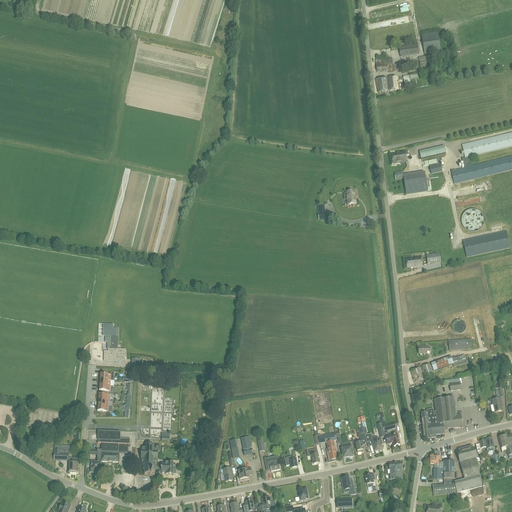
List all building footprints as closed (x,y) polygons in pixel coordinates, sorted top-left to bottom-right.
[(441,52),(437,32),(421,35),(425,55),(441,52)] [(400,57),(419,54),(417,45),(417,44),(412,45),(398,47),(400,57)] [(430,55),(418,57),(421,73),(433,70),(430,55)] [(387,59),(375,60),(377,72),(389,71),(387,59)] [(402,63),(403,71),(418,68),(416,60),(402,63)] [(389,85),(388,85),(388,91),(403,89),(402,85),(398,85),(397,77),(388,77),(389,85)] [(388,85),(387,78),(375,79),(376,87),(377,87),(378,93),(389,91),(388,91),(388,85)] [(511,170),(511,156),(471,166),(469,157),(511,146),(511,132),(462,145),(465,158),(461,158),(464,168),(451,171),(454,184),(511,170)] [(443,146),(419,152),(420,158),(444,153),(446,152),(444,146),(443,146)] [(404,152),(391,154),(393,164),(400,163),(401,163),(400,161),(405,161),(406,162),(404,152)] [(442,172),(440,164),(430,166),(432,174),(442,172)] [(403,179),(402,172),(394,173),(395,180),(403,179)] [(424,173),(403,176),(406,194),(427,191),(424,173)] [(343,194),(344,200),(347,200),(347,205),(356,204),(354,191),(346,192),(346,193),(343,194)] [(464,212),(464,213),(462,215),(462,217),(461,219),(461,221),(461,223),(462,225),(463,227),(465,229),(467,230),(469,231),(471,232),(473,232),(475,232),(477,231),(479,230),(481,228),(482,226),(483,224),(484,222),(484,220),(484,218),(483,216),(482,214),(480,212),(479,211),(477,210),(475,209),(472,209),(470,209),(468,210),(466,211),(464,212)] [(510,248),(506,232),(463,241),(467,258),(510,248)] [(415,267),(415,268),(422,267),(421,257),(411,258),(411,259),(406,260),(407,268),(415,267)] [(452,330),(453,331),(454,332),(456,333),(457,334),(459,334),(460,334),(461,333),(462,333),(463,332),(464,331),(465,330),(465,329),(466,327),(466,326),(465,324),(465,323),(464,322),(463,321),(462,320),(460,320),(459,320),(458,320),(457,320),(455,320),(454,321),(453,322),(452,323),(452,325),(452,327),(452,328),(452,330)] [(103,328),(103,336),(105,336),(105,341),(107,342),(107,349),(108,349),(117,349),(118,329),(113,329),(113,325),(103,324),(103,328)] [(472,349),(471,339),(448,341),(449,351),(472,349)] [(125,349),(117,349),(108,349),(108,351),(104,351),(103,361),(125,361),(125,349)] [(451,358),(451,356),(430,363),(433,371),(453,364),(453,367),(467,364),(464,355),(451,358)] [(141,369),(141,359),(132,359),(132,369),(141,369)] [(425,378),(434,375),(430,363),(421,367),(425,378)] [(410,371),(414,383),(425,380),(420,367),(410,371)] [(100,374),(100,380),(111,381),(113,381),(114,373),(110,373),(110,375),(100,374)] [(461,390),(460,383),(450,384),(450,385),(451,391),(461,390)] [(173,414),(176,415),(176,413),(176,395),(168,395),(168,392),(161,392),(161,389),(155,389),(154,391),(155,398),(162,401),(155,401),(154,404),(154,408),(155,408),(161,410),(163,410),(164,405),(164,410),(163,413),(167,414),(167,418),(168,414),(173,414)] [(454,398),(446,399),(434,400),(436,412),(433,412),(433,409),(427,410),(427,412),(421,413),(424,439),(430,439),(436,437),(436,435),(444,434),(444,429),(452,428),(462,427),(461,416),(456,417),(454,398)] [(494,412),(494,413),(502,411),(500,405),(501,404),(500,398),(492,400),(493,405),(490,406),(492,412),(494,412)] [(385,436),(385,438),(386,438),(390,436),(389,434),(388,435),(388,434),(391,433),(390,430),(395,429),(394,424),(383,427),(385,431),(384,431),(385,436)] [(356,440),(355,442),(356,444),(357,451),(363,450),(363,446),(362,440),(364,440),(363,434),(363,433),(362,428),(359,429),(359,434),(360,441),(359,441),(358,440),(356,440)] [(98,452),(98,457),(101,457),(101,462),(119,463),(120,453),(128,454),(128,445),(131,445),(130,445),(130,439),(120,439),(121,433),(98,432),(98,440),(99,440),(99,443),(98,443),(98,444),(102,444),(102,451),(98,451),(97,452),(98,452)] [(390,436),(386,438),(387,444),(393,443),(394,447),(400,445),(397,435),(396,432),(393,433),(393,436),(390,436)] [(334,441),(337,441),(336,438),(335,433),(327,435),(327,434),(318,436),(320,444),(326,443),(327,450),(335,449),(334,441)] [(375,441),(374,437),(372,438),(371,434),(367,435),(365,436),(367,443),(372,441),(372,442),(372,443),(374,452),(378,451),(375,441)] [(375,441),(378,451),(382,450),(382,447),(383,447),(381,439),(378,440),(377,436),(374,437),(375,441)] [(509,446),(507,436),(498,438),(501,448),(506,447),(509,446)] [(252,455),(249,437),(241,439),(244,456),(252,455)] [(485,440),(486,447),(487,449),(487,452),(495,451),(494,448),(492,439),(485,440)] [(260,453),(266,452),(264,443),(263,444),(262,440),(257,441),(260,453)] [(158,464),(156,464),(157,460),(158,460),(158,452),(160,452),(160,446),(154,446),(154,445),(153,446),(151,444),(152,443),(151,443),(151,444),(149,444),(148,443),(148,444),(147,445),(146,445),(146,446),(146,448),(145,448),(142,448),(142,451),(141,451),(141,461),(142,461),(142,463),(143,463),(143,471),(145,471),(144,474),(145,475),(145,474),(147,474),(148,474),(150,474),(150,475),(151,475),(155,475),(155,471),(155,470),(157,471),(157,469),(158,469),(158,464)] [(350,458),(352,457),(353,456),(351,447),(350,443),(341,445),(342,449),(341,449),(343,458),(349,457),(350,458)] [(69,446),(54,446),(54,454),(54,461),(68,461),(69,446)] [(477,458),(474,448),(457,453),(460,462),(477,458)] [(313,464),(319,463),(318,454),(317,449),(307,451),(308,457),(312,456),(312,459),(313,464)] [(335,449),(327,450),(326,450),(327,455),(328,455),(329,462),(334,461),(333,461),(337,460),(335,449)] [(454,484),(454,483),(452,483),(454,480),(454,461),(443,461),(443,462),(439,463),(438,460),(440,460),(439,452),(434,452),(435,456),(434,456),(433,456),(433,455),(430,455),(429,456),(429,459),(428,459),(429,465),(435,464),(435,465),(436,465),(437,469),(433,469),(433,479),(443,480),(444,486),(432,487),(433,496),(457,493),(454,484)] [(287,458),(284,459),(286,466),(291,465),(291,469),(298,468),(296,459),(295,460),(295,456),(287,458)] [(101,473),(101,463),(101,462),(101,457),(98,457),(98,462),(98,463),(91,462),(91,473),(97,473),(97,474),(99,474),(99,473),(101,473)] [(266,471),(271,470),(271,472),(280,470),(279,463),(280,463),(279,457),(264,460),(266,471)] [(78,463),(78,459),(70,458),(70,462),(68,461),(68,472),(78,472),(78,463)] [(454,484),(457,493),(482,487),(481,481),(476,459),(460,463),(464,479),(454,482),(454,483),(454,484)] [(166,464),(158,464),(158,469),(157,469),(157,471),(159,471),(159,473),(161,473),(161,474),(165,474),(165,475),(169,475),(170,475),(171,475),(172,475),(173,475),(173,474),(176,474),(176,470),(173,470),(173,463),(166,463),(166,464)] [(402,480),(402,470),(403,470),(403,463),(389,464),(390,470),(388,470),(389,481),(399,480),(399,485),(391,486),(391,494),(401,494),(401,485),(402,485),(402,480)] [(232,474),(231,468),(223,470),(225,482),(232,481),(231,474),(232,474)] [(247,469),(238,471),(240,479),(248,478),(248,476),(252,475),(251,469),(247,469)] [(373,475),(365,476),(366,484),(367,484),(368,488),(371,488),(372,492),(377,491),(375,483),(373,475)] [(139,486),(142,484),(139,476),(131,479),(133,484),(134,484),(135,487),(139,486)] [(348,477),(341,478),(343,491),(349,489),(350,495),(354,495),(356,495),(354,487),(351,487),(348,477)] [(299,489),(298,490),(300,502),(304,501),(304,499),(305,499),(308,499),(306,488),(301,489),(300,488),(299,488),(299,489)] [(263,507),(258,508),(258,511),(265,511),(266,510),(271,510),(271,511),(276,511),(275,502),(270,502),(270,498),(261,499),(263,507)] [(341,500),(340,499),(337,499),(337,508),(352,507),(351,500),(341,500)] [(246,506),(243,506),(243,511),(250,511),(254,511),(254,510),(253,505),(253,501),(249,502),(249,501),(245,502),(245,505),(246,506)] [(67,511),(69,509),(68,508),(69,505),(62,503),(62,505),(61,505),(59,511),(58,511),(67,511)] [(434,508),(427,507),(426,511),(438,511),(439,509),(442,509),(442,505),(434,503),(434,508)]
